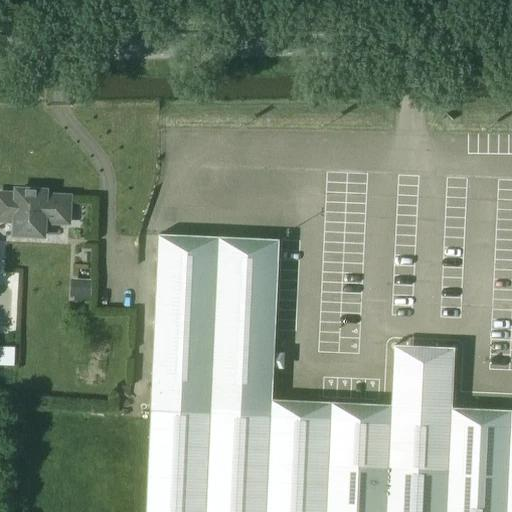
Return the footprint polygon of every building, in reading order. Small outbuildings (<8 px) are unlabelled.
[(44,237),(45,223),(69,224),(70,198),(46,197),(47,193),(18,191),(18,196),(0,195),(0,220),(16,222),(16,236),(44,237)] [(152,396),(273,401),(280,241),(159,236),(152,396)] [(91,302),(92,281),(71,279),(70,298),(74,298),(74,301),(91,302)] [(0,366),(16,366),(16,348),(0,347),(0,366)] [(394,358),(392,407),(451,410),(453,360),(394,358)] [(285,402),(273,401),(152,396),(146,511),(511,511),(511,412),(451,410),(392,407),(285,402)]
